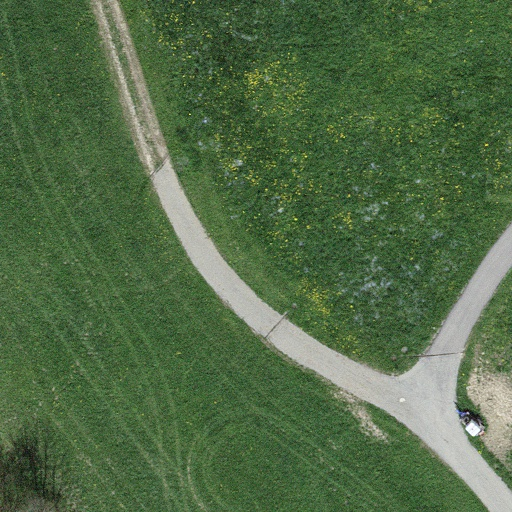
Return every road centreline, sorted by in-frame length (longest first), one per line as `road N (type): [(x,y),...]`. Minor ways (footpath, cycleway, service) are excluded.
road 1 (track): [(510,511),(416,414),(277,329),(207,259),(160,168),(106,0)]
road 2 (track): [(416,414),(475,295),(511,245)]
